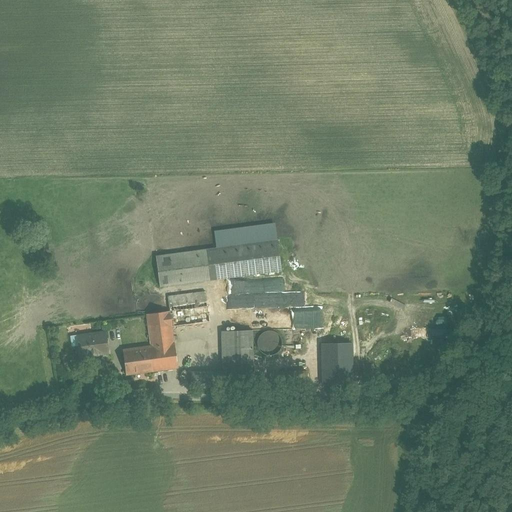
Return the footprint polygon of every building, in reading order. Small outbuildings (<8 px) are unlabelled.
[(277,240),(155,257),(159,287),(281,270),(277,240)] [(209,322),(205,292),(168,297),(170,312),(146,315),(150,346),(122,349),(126,377),(179,370),(173,327),(209,322)] [(409,312),(455,312),(455,304),(408,304),(409,312)] [(322,328),(321,308),(275,309),(276,329),(322,328)] [(435,313),(433,325),(449,327),(450,315),(435,313)] [(253,332),(221,332),(222,372),(191,373),(192,389),(254,388),(253,332)] [(107,333),(76,337),(78,358),(110,354),(107,333)] [(276,354),(276,333),(256,333),(255,353),(276,354)] [(350,342),(320,343),(321,385),(351,384),(350,342)] [(270,373),(270,386),(307,386),(307,372),(270,373)]
